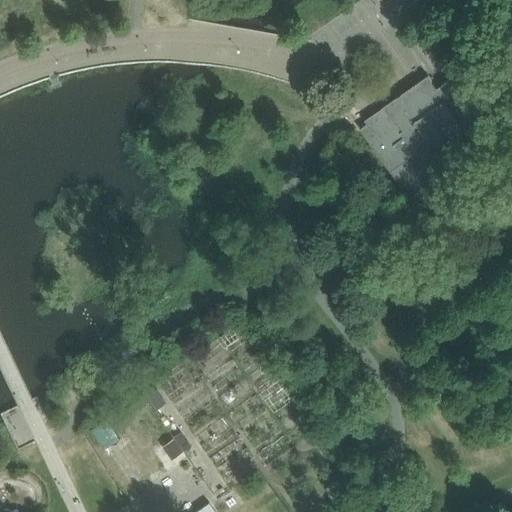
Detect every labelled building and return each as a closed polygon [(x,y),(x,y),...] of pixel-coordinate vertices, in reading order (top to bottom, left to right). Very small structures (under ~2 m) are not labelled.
[(482,110),(487,107),(461,70),(437,87),(428,75),(383,106),(386,110),(360,128),(407,194),(411,191),(421,206),(456,182),(445,167),(497,131),(482,110)] [(156,388),(147,395),(158,409),(167,402),(156,388)] [(107,420),(91,430),(104,450),(120,440),(107,420)] [(182,432),(174,437),(184,451),(191,446),(182,432)] [(172,458),(184,450),(174,437),(163,445),(172,458)]
